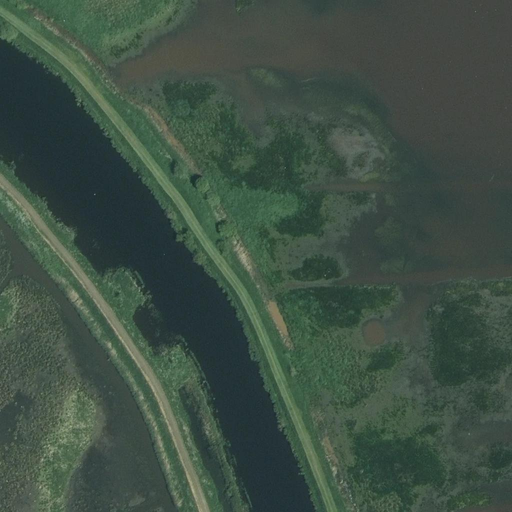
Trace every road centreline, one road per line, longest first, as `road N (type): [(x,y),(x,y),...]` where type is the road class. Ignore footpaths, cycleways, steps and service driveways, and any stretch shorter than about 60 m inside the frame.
road 1 (track): [(0,10),(78,75),(246,297),(333,511)]
road 2 (track): [(0,185),(144,368),(204,511)]
